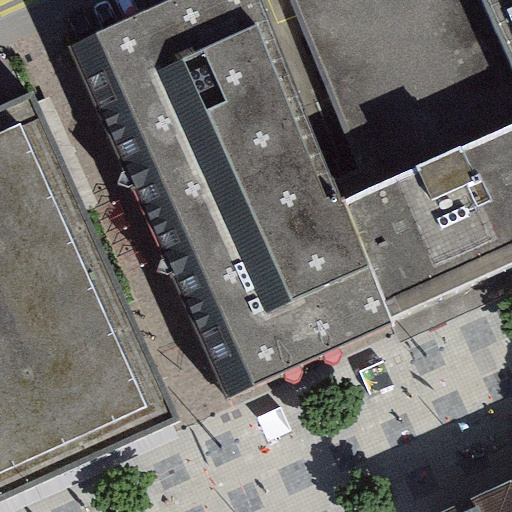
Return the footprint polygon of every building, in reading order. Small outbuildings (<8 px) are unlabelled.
[(223,424),(393,344),(337,224),(235,0),(208,0),(68,69),(223,424)] [(511,143),(511,0),(235,0),(337,224),(511,143)] [(0,510),(181,429),(37,110),(0,126),(0,510)] [(511,289),(511,143),(337,224),(393,344),(511,289)] [(511,511),(511,488),(460,511),(511,511)]
